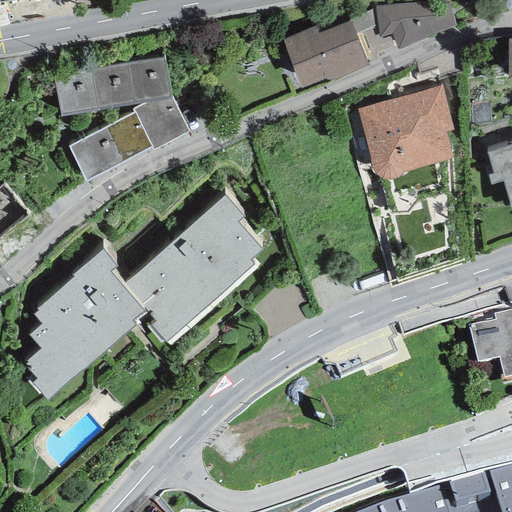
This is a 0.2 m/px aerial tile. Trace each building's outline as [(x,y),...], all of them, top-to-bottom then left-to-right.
[(449,1),(375,7),(378,39),(392,35),(398,50),(456,25),(449,1)] [(316,26),(281,40),(301,87),(328,76),(330,82),(370,65),(351,21),(319,34),(316,26)] [(163,58),(127,64),(133,105),(143,103),(169,99),(163,58)] [(127,64),(90,70),(97,112),(133,105),(127,64)] [(90,70),(54,77),(60,117),(97,112),(90,70)] [(453,130),(440,84),(357,110),(372,169),(375,176),(379,179),(388,180),(395,180),(399,178),(403,172),(452,160),(445,132),(453,130)] [(173,97),(169,99),(143,103),(132,109),(133,113),(152,148),(154,150),(188,131),(173,97)] [(133,113),(105,128),(123,163),(152,148),(133,113)] [(105,128),(69,145),(86,181),(123,163),(105,128)] [(511,145),(487,153),(493,174),(487,176),(490,185),(502,182),(511,213),(511,145)] [(0,237),(27,214),(3,185),(0,187),(0,237)] [(224,195),(122,285),(144,311),(154,322),(151,325),(166,342),(254,265),(250,261),(262,251),(237,223),(244,217),(224,195)] [(31,382),(47,400),(134,324),(132,321),(144,311),(122,285),(110,272),(116,267),(102,250),(72,276),(73,278),(37,309),(38,310),(33,315),(41,325),(28,336),(40,350),(23,364),(36,379),(31,382)] [(511,309),(494,314),(495,319),(469,325),(477,361),(499,356),(504,377),(511,374),(511,309)] [(511,511),(511,464),(489,471),(501,511),(511,511)] [(484,471),(449,481),(455,502),(490,492),(484,471)] [(447,511),(438,485),(388,500),(392,511),(447,511)] [(392,511),(388,500),(355,511),(392,511)]
